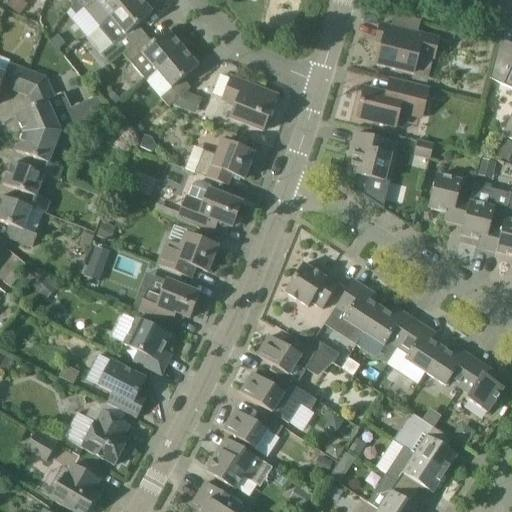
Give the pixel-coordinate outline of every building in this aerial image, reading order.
[(14,0),(8,8),(18,16),(20,17),(27,7),(18,0),(14,0)] [(78,0),(78,1),(85,10),(79,15),(94,33),(132,0),(78,0)] [(123,54),(145,35),(138,26),(153,13),(141,0),(132,0),(94,33),(87,38),(102,56),(94,63),(102,73),(123,54)] [(380,25),(376,42),(383,44),(378,65),(414,74),(419,55),(435,59),(439,39),(417,34),(420,22),(395,16),(392,28),(380,25)] [(145,35),(123,54),(131,63),(146,81),(157,71),(184,49),(168,31),(153,44),(145,35)] [(511,45),(500,40),(493,70),(490,79),(511,88),(511,114),(502,136),(511,139),(511,45)] [(186,93),(188,92),(191,89),(184,80),(199,67),(184,49),(157,71),(172,89),(161,98),(169,108),(186,93)] [(10,62),(0,57),(0,89),(1,86),(20,93),(28,72),(9,64),(10,62)] [(46,79),(28,72),(20,93),(29,97),(34,107),(15,115),(23,134),(61,133),(109,112),(98,98),(75,109),(68,93),(55,98),(46,79)] [(233,78),(224,101),(237,106),(231,120),(263,133),(273,108),(259,102),(263,90),(233,78)] [(365,89),(358,118),(396,128),(400,112),(422,118),(429,90),(390,81),(387,95),(365,89)] [(120,100),(111,92),(105,99),(114,107),(120,100)] [(186,93),(169,108),(195,118),(202,100),(186,93)] [(31,171),(45,176),(58,181),(63,169),(49,165),(61,133),(23,134),(16,152),(35,160),(31,171)] [(355,134),(350,157),(354,158),(351,173),(369,178),(367,185),(384,189),(395,143),(355,134)] [(155,148),(152,140),(145,138),(140,150),(152,155),(155,148)] [(433,143),(417,140),(414,155),(430,158),(433,143)] [(511,144),(503,140),(496,157),(509,162),(511,154),(511,144)] [(204,151),(195,174),(228,186),(232,175),(245,180),(255,155),(223,142),(217,156),(204,151)] [(478,175),(492,179),(496,162),(482,159),(478,175)] [(22,193),(18,204),(32,209),(43,214),(46,215),(50,203),(36,198),(45,176),(31,171),(12,163),(4,186),(22,193)] [(464,226),(470,202),(458,199),(463,181),(437,175),(429,209),(446,213),(444,221),(464,226)] [(242,204),(210,192),(212,187),(200,183),(196,184),(193,186),(182,215),(179,221),(214,235),(218,223),(232,229),(242,204)] [(477,248),(497,253),(505,219),(511,194),(474,185),(470,202),(464,226),(462,236),(479,240),(477,248)] [(32,209),(18,204),(0,196),(0,222),(10,226),(5,237),(33,248),(37,236),(35,235),(43,214),(32,209)] [(167,216),(179,221),(182,215),(169,210),(167,216)] [(511,220),(505,219),(497,253),(511,256),(511,220)] [(116,228),(102,223),(97,237),(110,243),(116,228)] [(174,228),(159,267),(192,280),(196,268),(209,273),(218,248),(186,236),(188,233),(174,228)] [(81,244),(91,248),(93,241),(95,236),(85,232),(81,244)] [(110,254),(96,248),(85,278),(99,283),(110,254)] [(304,265),(286,293),(309,308),(312,303),(323,310),(341,283),(310,263),(308,267),(304,265)] [(3,282),(11,289),(21,276),(13,270),(3,282)] [(32,288),(45,302),(57,290),(44,276),(32,288)] [(354,281),(337,308),(347,315),(344,320),(365,334),(382,308),(371,302),(376,295),(354,281)] [(150,291),(141,314),(172,326),(176,314),(191,319),(200,295),(168,282),(163,296),(150,291)] [(392,315),(382,308),(365,334),(385,347),(389,342),(399,349),(413,326),(403,320),(407,315),(397,308),(392,315)] [(171,337),(136,320),(124,345),(138,352),(133,363),(162,377),(173,355),(164,351),(171,337)] [(423,333),(413,326),(399,349),(409,355),(406,360),(426,373),(443,348),(432,341),(437,334),(427,328),(423,333)] [(315,336),(309,332),(301,334),(298,340),(308,347),(315,336)] [(258,356),(274,366),(271,371),(281,378),(292,385),(295,380),(300,383),(307,371),(302,368),(307,360),(311,363),(317,353),(297,340),(291,350),(271,336),(258,356)] [(383,359),(389,364),(399,349),(389,342),(385,347),(383,350),(384,350),(387,352),(383,359)] [(453,355),(443,348),(426,373),(447,387),(450,382),(460,388),(474,366),(464,360),(468,354),(458,348),(453,355)] [(146,379),(112,362),(99,387),(113,394),(108,405),(127,414),(136,419),(147,397),(139,393),(146,379)] [(65,366),(59,379),(73,386),(79,374),(65,366)] [(474,366),(460,388),(470,395),(467,400),(488,413),(504,388),(493,381),(498,374),(488,367),(484,373),(474,366)] [(254,374),(241,393),(289,424),(301,406),(311,412),(318,401),(292,385),(281,378),(275,387),(254,374)] [(130,427),(122,423),(127,414),(108,405),(91,407),(85,418),(77,414),(64,438),(82,448),(115,466),(129,440),(124,438),(130,427)] [(237,411),(225,430),(256,451),(268,431),(278,437),(284,427),(264,415),(258,424),(237,411)] [(415,416),(409,427),(416,431),(405,449),(445,475),(457,456),(445,448),(451,440),(415,416)] [(36,433),(26,450),(47,462),(57,445),(36,433)] [(274,467),(226,438),(208,468),(211,470),(209,473),(235,490),(244,476),(262,487),(274,467)] [(366,447),(356,441),(348,452),(358,459),(366,447)] [(345,451),(338,446),(329,448),(325,455),(337,463),(345,451)] [(404,448),(395,462),(386,476),(415,495),(421,486),(433,494),(445,475),(405,449),(404,448)] [(345,454),(339,465),(348,471),(355,460),(345,454)] [(328,476),(333,464),(319,459),(314,471),(328,476)] [(67,475),(66,475),(52,500),(72,511),(88,511),(99,494),(94,491),(100,480),(73,464),(67,475)] [(386,476),(368,504),(379,511),(380,511),(420,511),(421,511),(409,504),(415,495),(386,476)] [(207,483),(194,503),(204,510),(202,511),(251,511),(243,506),(207,483)] [(288,501),(304,510),(313,495),(297,485),(288,501)] [(343,493),(332,485),(325,495),(337,502),(343,493)]
